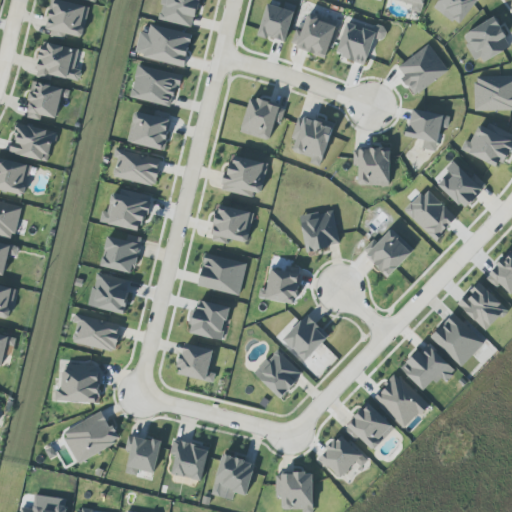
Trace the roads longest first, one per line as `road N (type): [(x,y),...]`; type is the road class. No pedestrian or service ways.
road 1 (residential): [(135,398),(232,0)]
road 2 (residential): [(288,437),(438,281)]
road 3 (residential): [(218,58),(373,110)]
road 4 (residential): [(135,398),(288,437)]
